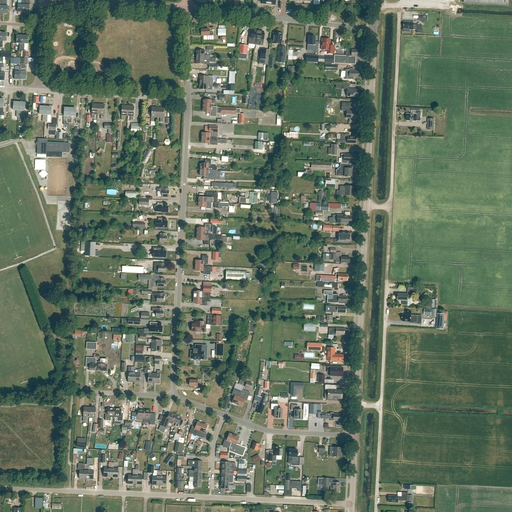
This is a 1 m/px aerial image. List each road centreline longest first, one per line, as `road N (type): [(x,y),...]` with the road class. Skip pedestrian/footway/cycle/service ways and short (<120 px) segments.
road 1 (unclassified): [(356,404),(374,30)]
road 2 (unclassified): [(351,504),(0,488)]
road 3 (residential): [(173,396),(188,98)]
road 4 (track): [(389,206),(398,5)]
road 5 (residential): [(188,98),(38,90)]
road 6 (residential): [(186,7),(43,3)]
road 7 (residential): [(355,435),(266,430),(224,415)]
road 8 (residential): [(381,406),(386,281)]
